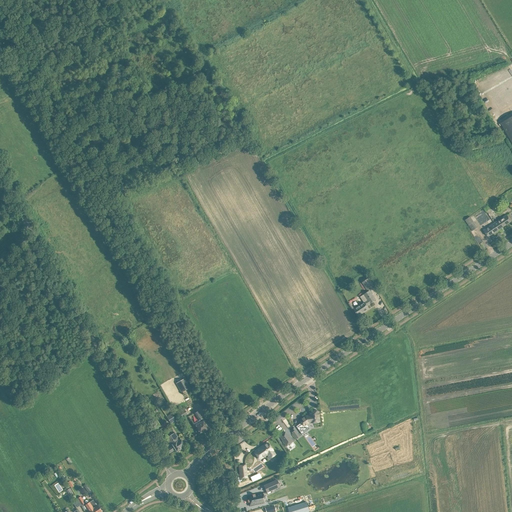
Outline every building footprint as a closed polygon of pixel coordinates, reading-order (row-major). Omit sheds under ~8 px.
[(497,70),(494,71),(501,86),(504,85),(497,70)] [(511,116),(501,123),(511,142),(511,116)] [(507,215),(494,223),(498,230),(511,222),(508,218),(507,215)] [(465,220),(472,231),(477,228),(473,222),(470,217),(465,220)] [(498,230),(494,223),(483,230),(485,233),(488,237),(498,230)] [(354,310),(355,312),(358,316),(369,309),(367,306),(370,304),(376,300),(370,291),(364,295),(368,300),(364,303),(365,303),(354,310)] [(176,383),(181,393),(190,388),(185,378),(176,383)] [(178,413),(181,418),(188,415),(184,409),(178,413)] [(194,423),(200,433),(208,429),(205,424),(206,423),(204,421),(198,411),(194,413),(198,421),(194,423)] [(301,423),(296,426),(302,434),(306,432),(303,427),(306,424),(308,423),(311,423),(311,421),(319,421),(318,411),(309,412),(310,416),(305,416),(300,420),(301,423)] [(166,417),(171,424),(176,420),(172,413),(166,417)] [(296,439),(300,437),(295,430),(291,432),(296,439)] [(173,444),(172,445),(177,451),(185,446),(180,439),(177,441),(175,438),(178,437),(175,432),(168,437),(173,444)] [(282,441),(286,446),(293,441),(289,436),(288,436),(285,432),(279,436),(282,440),(282,441)] [(272,449),(268,443),(261,448),(261,447),(254,451),(260,459),(267,455),(270,459),(275,455),(272,449)] [(259,473),(251,477),(253,482),(261,478),(259,473)] [(264,484),(267,491),(279,485),(275,478),(264,484)] [(264,495),(249,497),(250,507),(265,505),(264,495)] [(293,507),(288,509),(289,511),(293,511),(309,506),(305,497),(291,502),(293,507)] [(93,500),(89,503),(95,511),(102,511),(97,505),(97,506),(93,500)] [(95,511),(89,503),(86,505),(89,511),(95,511)]
